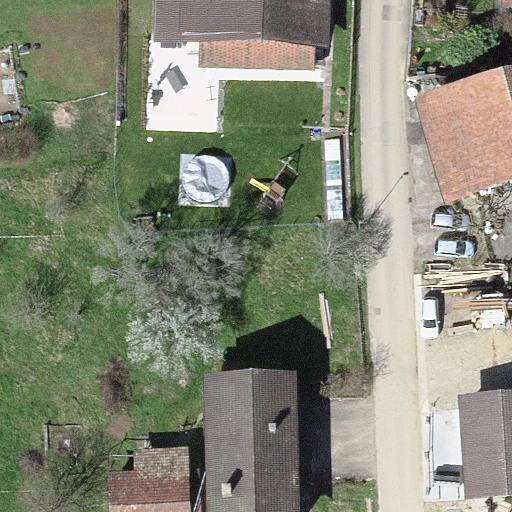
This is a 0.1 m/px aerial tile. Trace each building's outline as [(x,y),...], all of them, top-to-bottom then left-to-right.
[(322,0),(153,0),(152,55),(201,57),(201,77),(320,82),(322,0)] [(511,0),(500,0),(500,20),(511,20),(511,0)] [(511,93),(416,118),(442,222),(511,203),(511,93)] [(511,373),(432,372),(431,478),(511,478),(511,373)] [(203,490),(106,491),(106,511),(298,511),(298,397),(202,398),(203,490)]
